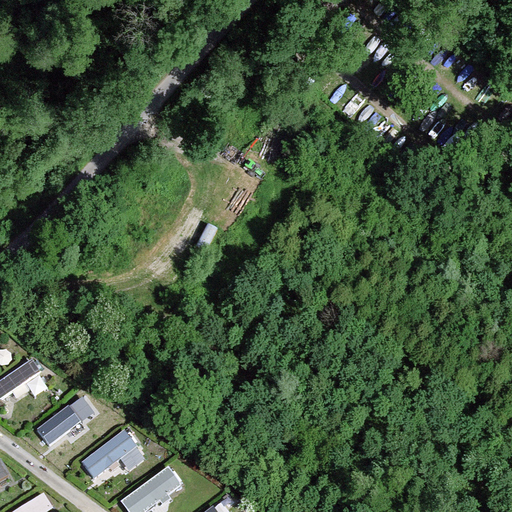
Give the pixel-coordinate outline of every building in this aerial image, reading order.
[(32,362),(0,383),(0,402),(41,375),(32,362)] [(71,406),(35,434),(45,448),(82,419),(71,406)] [(125,432),(82,464),(94,480),(137,448),(125,432)] [(1,461),(0,461),(0,481),(9,476),(1,461)] [(168,469),(121,504),(126,511),(147,511),(181,487),(168,469)] [(44,494),(16,511),(49,511),(54,509),(44,494)]
